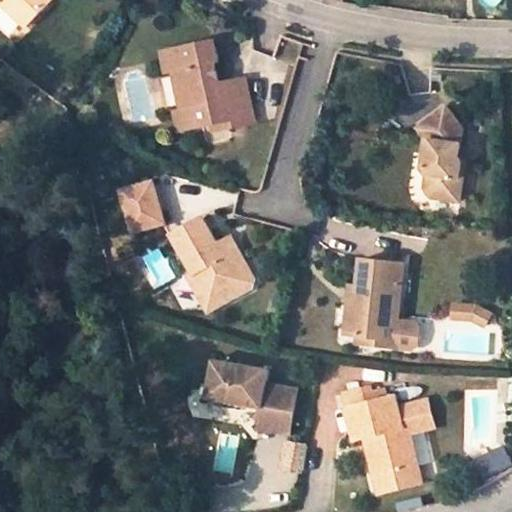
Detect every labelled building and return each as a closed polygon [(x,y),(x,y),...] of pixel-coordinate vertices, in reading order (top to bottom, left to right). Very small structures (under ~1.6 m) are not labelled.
[(0,0),(32,31),(62,0),(0,0)] [(184,131),(217,125),(234,123),(235,127),(261,123),(252,79),(226,84),(223,64),(227,63),(222,42),(168,53),(172,73),(179,72),(187,111),(181,112),(184,131)] [(461,159),(456,153),(459,129),(442,107),(414,128),(421,136),(417,167),(423,168),(421,189),(427,198),(456,201),(461,159)] [(133,242),(161,234),(149,190),(122,197),(133,242)] [(208,286),(213,287),(225,310),(253,296),(258,285),(242,255),(236,258),(227,242),(218,247),(204,222),(174,239),(195,278),(189,281),(195,292),(208,286)] [(242,255),(233,239),(227,242),(236,258),(242,255)] [(352,331),(370,333),(392,335),(395,316),(407,317),(413,259),(370,256),(367,279),(366,296),(356,295),(352,331)] [(367,279),(357,278),(356,295),(366,296),(367,279)] [(208,286),(195,292),(209,318),(225,310),(213,287),(208,286)] [(482,301),(458,302),(459,315),(476,314),(484,320),(492,311),(482,301)] [(395,316),(392,335),(370,333),(369,344),(391,346),(391,351),(423,355),(428,350),(431,324),(427,318),(407,317),(395,316)] [(261,427),(293,433),(300,388),(271,383),(274,364),(218,355),(210,399),(264,408),(261,427)] [(366,455),(371,472),(393,465),(395,473),(420,466),(412,436),(409,427),(404,428),(398,406),(395,397),(385,399),(383,392),(371,396),(369,389),(343,396),(357,445),(369,441),(372,453),(366,455)] [(429,398),(398,406),(404,428),(409,427),(412,436),(438,429),(429,398)] [(371,472),(374,479),(395,473),(393,465),(371,472)] [(426,485),(420,466),(395,473),(374,479),(379,499),(426,485)]
